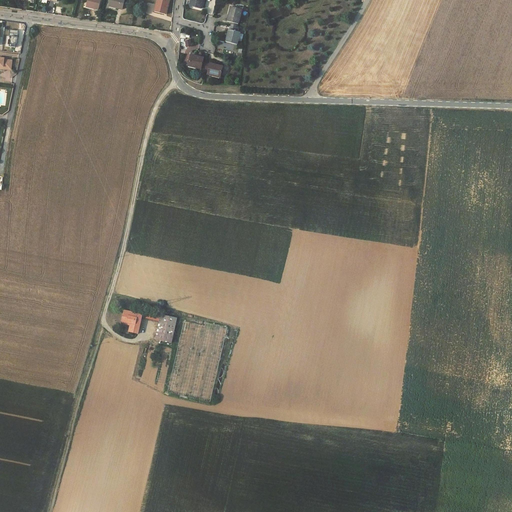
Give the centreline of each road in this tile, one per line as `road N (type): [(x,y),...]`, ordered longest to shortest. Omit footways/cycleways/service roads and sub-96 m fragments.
road 1 (track): [(176,80),(148,127),(49,511)]
road 2 (unclassified): [(511,104),(236,97)]
road 3 (residential): [(168,41),(0,15)]
